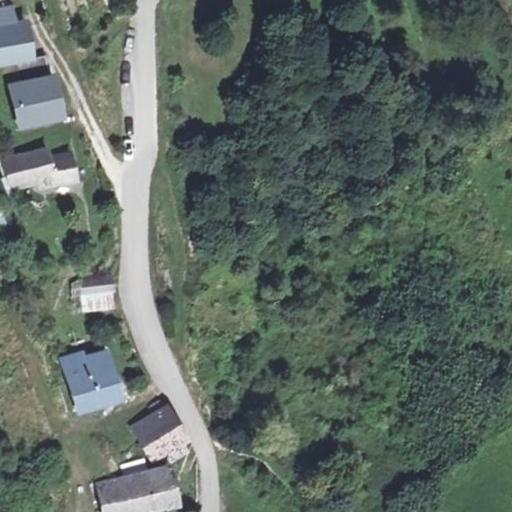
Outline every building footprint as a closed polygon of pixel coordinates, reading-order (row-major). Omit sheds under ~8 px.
[(0,9),(0,68),(1,68),(5,82),(21,78),(23,85),(12,88),(21,125),(65,114),(50,54),(34,58),(25,22),(16,24),(12,7),(0,9)] [(45,146),(0,158),(0,159),(11,191),(43,185),(44,190),(77,183),(71,153),(47,158),(45,146)] [(113,273),(82,276),(89,311),(117,306),(113,273)] [(87,348),(66,354),(84,407),(120,396),(111,366),(117,364),(111,345),(89,352),(87,348)] [(151,416),(133,427),(154,460),(167,452),(172,461),(188,452),(181,442),(189,437),(170,405),(161,411),(157,404),(147,410),(151,416)] [(124,481),(97,490),(103,511),(136,511),(176,501),(168,469),(149,474),(144,460),(120,467),(124,481)]
